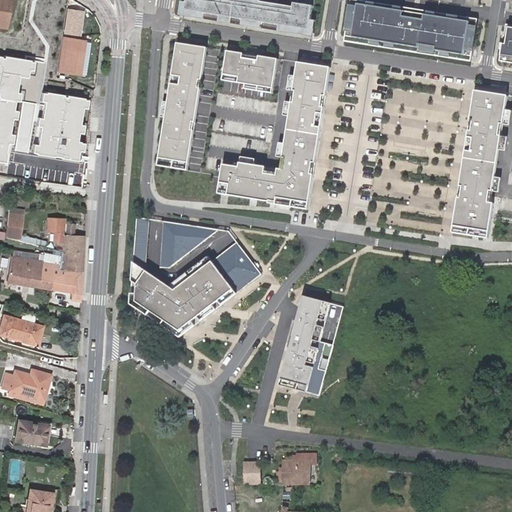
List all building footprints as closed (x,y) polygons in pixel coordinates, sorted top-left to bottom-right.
[(0,0),(0,26),(4,27),(8,0),(0,0)] [(313,6),(294,3),(294,7),(278,5),(278,0),(186,0),(187,3),(182,2),(180,15),(314,37),(317,21),(311,21),(313,6)] [(471,62),(478,20),(478,19),(356,0),(351,0),(344,41),(471,62)] [(67,7),(65,33),(83,35),(85,8),(67,7)] [(65,25),(66,11),(59,11),(58,24),(65,25)] [(511,25),(506,24),(500,61),(511,63),(511,25)] [(79,75),(84,44),(63,40),(61,49),(58,71),(79,75)] [(188,171),(208,48),(178,43),(158,166),(188,171)] [(279,60),(228,51),(223,81),(243,84),(242,89),(273,94),(279,60)] [(35,61),(0,55),(0,161),(10,163),(22,78),(32,79),(35,61)] [(331,68),(299,63),(284,158),(286,159),(284,170),(241,163),(240,168),(224,165),(219,194),(281,204),(281,206),(309,210),(331,68)] [(87,98),(46,91),(35,153),(77,160),(87,98)] [(476,91),(453,233),(489,239),(494,204),(489,203),(491,192),(493,192),(508,96),(476,91)] [(37,104),(22,101),(14,151),(29,153),(37,104)] [(5,232),(4,239),(19,243),(29,245),(44,249),(46,242),(30,237),(20,235),(23,216),(7,213),(7,217),(5,232)] [(131,304),(180,337),(233,296),(261,274),(230,231),(138,218),(131,304)] [(57,244),(56,252),(60,253),(59,259),(58,264),(57,268),(82,272),(84,236),(73,236),(63,235),(63,232),(64,225),(64,221),(49,220),(48,231),(54,232),(53,244),(57,244)] [(74,225),(64,225),(63,232),(63,235),(73,236),(74,225)] [(41,261),(41,257),(27,253),(11,249),(10,257),(41,261)] [(41,257),(41,261),(58,264),(59,259),(41,255),(41,257)] [(7,282),(51,290),(53,275),(39,272),(41,261),(10,257),(7,282)] [(53,275),(51,290),(71,293),(81,295),(82,272),(57,268),(58,264),(41,261),(39,272),(53,275)] [(70,301),(80,303),(81,295),(71,293),(70,301)] [(304,296),(280,385),(320,396),(344,307),(304,296)] [(0,329),(0,335),(37,347),(43,327),(33,324),(35,316),(22,312),(20,320),(4,316),(0,329)] [(42,406),(44,401),(46,393),(44,392),(46,384),(49,385),(51,377),(33,371),(31,377),(16,372),(14,377),(7,374),(2,388),(9,390),(7,395),(42,406)] [(49,390),(54,391),(58,376),(54,375),(49,390)] [(45,446),(48,425),(19,421),(15,441),(45,446)] [(293,485),(308,485),(310,461),(316,462),(316,453),(293,453),(293,461),(283,461),(283,468),(284,472),(280,472),(276,472),(277,485),(283,485),(293,485)] [(260,462),(245,462),(245,486),(260,486),(260,462)] [(415,472),(388,469),(388,475),(414,477),(415,472)] [(292,498),(292,489),(283,488),(283,497),(292,498)] [(45,511),(47,499),(26,496),(23,511),(45,511)]
